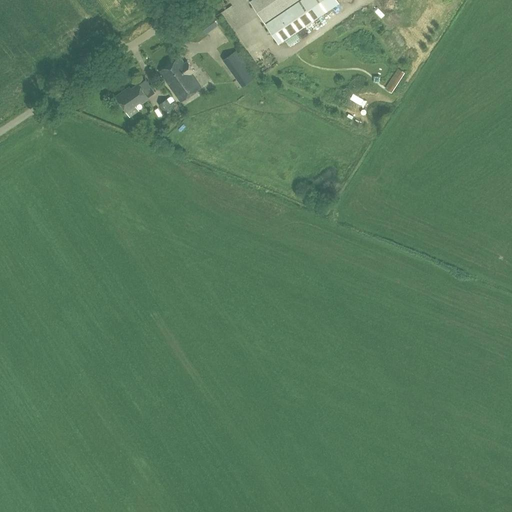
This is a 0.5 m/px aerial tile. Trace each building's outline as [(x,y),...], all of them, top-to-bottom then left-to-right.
[(265,21),(296,0),(252,0),(251,1),(265,21)] [(279,43),(339,2),(337,0),(301,0),(266,24),(279,43)] [(237,79),(250,70),(236,51),(224,60),(237,79)] [(181,101),(201,87),(192,73),(195,71),(188,61),(185,63),(180,57),(159,71),(181,101)] [(131,117),(139,111),(136,107),(156,93),(146,80),(126,94),(125,92),(117,97),(131,117)] [(395,87),(389,83),(385,88),(392,93),(395,87)] [(167,117),(176,111),(167,99),(159,104),(167,117)]
